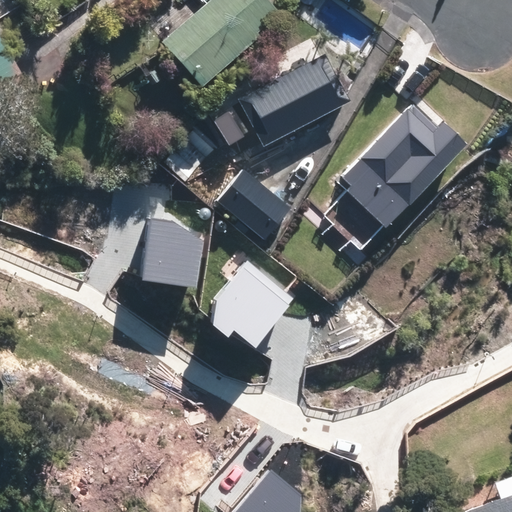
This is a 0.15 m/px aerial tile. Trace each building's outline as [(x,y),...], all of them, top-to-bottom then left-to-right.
[(202,0),(210,9),(162,51),(196,89),(273,21),(254,0),(202,0)] [(0,60),(0,107),(20,97),(0,60)] [(320,64),(235,106),(258,151),(343,109),(320,64)] [(459,153),(411,108),(336,187),(384,232),(459,153)] [(222,140),(202,121),(166,161),(186,179),(222,140)] [(285,207),(243,174),(216,207),(237,224),(247,212),(268,228),(285,207)] [(511,511),(511,496),(465,511),(511,511)]
